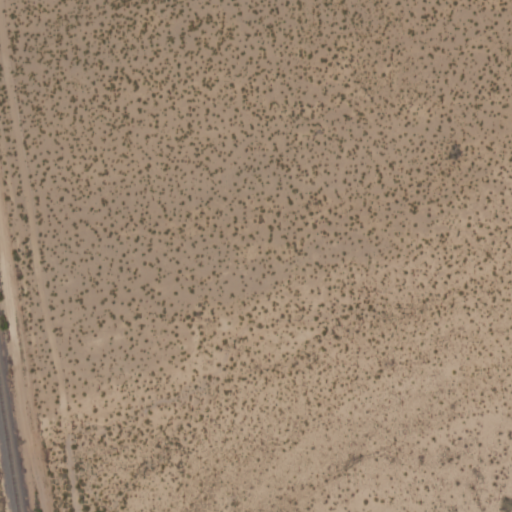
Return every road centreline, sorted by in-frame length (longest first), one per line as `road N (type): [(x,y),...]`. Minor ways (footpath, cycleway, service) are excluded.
road 1 (track): [(0,22),(75,511)]
road 2 (residential): [(38,511),(0,248)]
